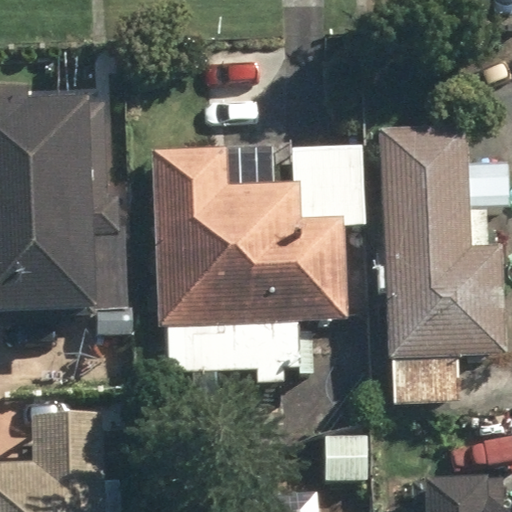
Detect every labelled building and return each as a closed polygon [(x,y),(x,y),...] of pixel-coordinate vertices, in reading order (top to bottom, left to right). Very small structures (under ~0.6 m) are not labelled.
[(0,323),(87,321),(81,110),(20,111),(20,98),(0,98),(0,323)] [(374,136),(383,368),(501,363),(497,251),(483,251),(482,216),(506,215),(504,168),(465,169),(463,133),(374,136)] [(149,159),(154,336),(164,336),(165,380),(252,378),(253,390),(280,390),(280,377),(294,376),(293,331),(341,329),(338,226),(296,227),(295,191),(223,193),(222,157),(149,159)] [(0,466),(0,511),(113,511),(113,492),(96,492),(94,426),(25,427),(26,466),(0,466)] [(500,511),(500,486),(410,489),(410,511),(500,511)]
